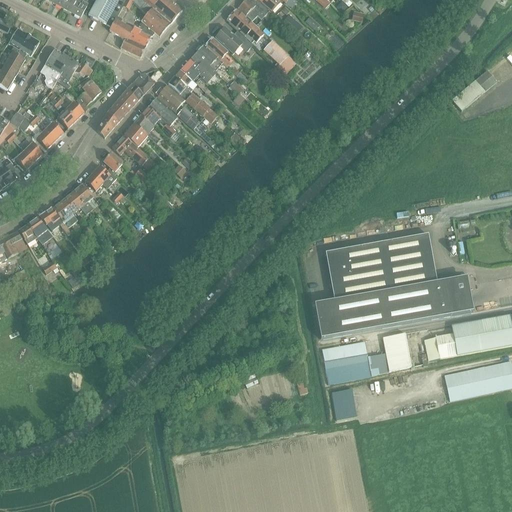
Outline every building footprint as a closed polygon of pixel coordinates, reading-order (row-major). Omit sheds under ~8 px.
[(54,0),(52,4),(62,9),(66,0),(54,0)] [(66,0),(62,9),(71,14),(78,0),(66,0)] [(81,0),(78,0),(71,14),(80,19),(84,11),(87,5),(82,3),(83,1),(81,0)] [(96,0),(87,17),(89,17),(105,26),(110,18),(121,23),(122,21),(118,18),(123,8),(128,11),(131,6),(132,4),(133,0),(96,0)] [(131,6),(128,11),(129,11),(132,4),(139,10),(142,13),(146,16),(142,21),(140,26),(140,25),(139,27),(142,30),(141,31),(140,33),(150,39),(151,37),(154,34),(159,39),(171,25),(145,4),(140,0),(133,0),(132,4),(131,6)] [(140,0),(145,4),(171,25),(182,12),(167,0),(140,0)] [(261,22),(263,19),(268,15),(251,0),(246,0),(237,11),(246,18),(252,24),(257,18),(261,22)] [(251,0),(268,15),(268,14),(269,13),(271,15),(280,5),(274,0),(251,0)] [(342,2),(336,8),(341,13),(347,7),(342,2)] [(229,24),(251,45),(253,42),(256,45),(263,37),(236,12),(226,22),(229,24)] [(357,14),(355,22),(363,23),(365,16),(357,14)] [(287,19),(282,23),(296,36),(302,28),(289,16),(288,17),(287,19)] [(120,40),(122,41),(125,35),(124,34),(128,27),(121,23),(110,18),(105,26),(111,29),(109,33),(121,39),(120,40)] [(305,23),(315,32),(320,27),(310,18),(305,23)] [(0,22),(0,32),(6,36),(11,28),(0,22)] [(250,46),(251,45),(229,24),(228,25),(236,32),(233,36),(225,29),(216,39),(233,56),(240,48),(246,54),(252,47),(250,46)] [(124,42),(120,49),(139,60),(144,50),(134,44),(136,40),(130,37),(134,30),(133,30),(128,27),(124,34),(125,35),(122,41),(124,42)] [(134,30),(131,37),(136,40),(134,44),(144,50),(150,39),(140,33),(141,31),(135,28),(134,30)] [(17,32),(8,46),(13,49),(10,54),(17,58),(28,38),(17,32)] [(1,73),(0,74),(0,87),(7,92),(12,85),(18,73),(25,62),(23,61),(26,56),(31,59),(39,45),(28,38),(17,58),(10,54),(9,53),(8,54),(11,56),(1,73)] [(213,40),(204,49),(217,61),(222,66),(223,65),(227,69),(230,65),(222,58),(228,53),(214,41),(213,40)] [(264,52),(279,66),(279,67),(288,58),(272,43),(264,52)] [(195,56),(194,58),(213,76),(215,74),(222,66),(204,49),(203,48),(195,56)] [(55,51),(40,74),(44,77),(46,81),(44,83),(46,88),(52,91),(56,84),(57,83),(56,83),(70,61),(55,51)] [(509,56),(490,71),(493,74),(511,59),(509,56)] [(194,58),(190,62),(197,69),(193,73),(199,79),(200,78),(206,83),(213,76),(194,58)] [(294,65),(288,58),(279,67),(279,66),(276,69),(284,76),(294,65)] [(57,83),(56,84),(67,91),(71,88),(67,84),(69,82),(72,77),(79,67),(70,62),(71,61),(70,61),(56,83),(57,83)] [(190,62),(180,72),(191,82),(200,90),(205,85),(199,79),(193,73),(197,69),(190,62)] [(80,65),(79,67),(72,77),(77,80),(78,80),(80,77),(83,79),(85,76),(88,78),(92,72),(80,65)] [(234,69),(231,73),(236,77),(239,74),(234,69)] [(191,82),(180,72),(168,86),(179,96),(183,99),(189,93),(190,94),(191,92),(187,87),(191,82)] [(488,72),(475,83),(452,102),(461,113),(497,83),(488,72)] [(132,86),(143,97),(154,84),(144,76),(139,78),(132,86)] [(85,94),(79,99),(86,108),(101,94),(88,80),(77,88),(79,90),(80,89),(85,94)] [(228,90),(237,97),(233,102),(239,107),(245,100),(239,96),(243,91),(234,83),(228,90)] [(127,92),(138,103),(143,97),(132,86),(127,92)] [(157,98),(201,138),(204,141),(208,138),(203,133),(206,130),(180,107),(185,102),(167,87),(157,98)] [(122,98),(133,108),(138,103),(127,92),(122,98)] [(185,103),(194,110),(200,102),(192,95),(185,103)] [(55,102),(59,107),(64,103),(59,98),(55,102)] [(117,104),(128,114),(133,108),(122,98),(120,100),(117,104)] [(76,102),(85,113),(89,110),(86,108),(79,99),(76,102)] [(56,110),(59,107),(55,102),(54,100),(50,104),(56,110)] [(147,109),(162,122),(164,119),(165,118),(173,124),(177,120),(155,100),(147,109)] [(194,110),(202,118),(209,110),(200,102),(194,110)] [(65,112),(75,123),(83,115),(73,104),(65,112)] [(112,110),(123,120),(128,114),(117,104),(112,110)] [(57,121),(67,131),(75,123),(65,112),(62,109),(56,113),(60,117),(57,121)] [(140,117),(153,128),(157,124),(163,129),(162,131),(171,139),(176,134),(167,125),(166,126),(162,122),(147,109),(140,117)] [(106,116),(118,125),(123,120),(112,110),(106,116)] [(209,110),(202,118),(211,125),(218,118),(209,110)] [(16,115),(9,124),(18,130),(19,128),(24,120),(17,115),(16,114),(16,115)] [(33,128),(40,120),(35,116),(28,123),(30,125),(33,128)] [(102,124),(111,132),(118,125),(106,116),(102,124)] [(133,126),(147,138),(155,146),(159,142),(149,133),(153,129),(153,128),(140,117),(133,126)] [(2,119),(0,121),(0,138),(9,124),(2,119)] [(24,120),(19,128),(24,133),(30,125),(28,123),(24,120)] [(102,124),(96,133),(104,140),(111,132),(102,124)] [(44,133),(54,144),(62,136),(52,125),(44,133)] [(123,137),(137,149),(147,138),(133,126),(123,137)] [(7,136),(13,142),(16,139),(12,134),(13,133),(13,132),(7,136)] [(36,141),(46,152),(54,144),(44,133),(36,141)] [(111,150),(114,152),(119,157),(121,155),(124,157),(125,156),(124,156),(126,154),(141,168),(149,160),(137,149),(123,137),(111,150)] [(24,153),(34,164),(42,157),(31,146),(24,153)] [(199,147),(195,151),(203,158),(206,153),(199,147)] [(15,162),(26,173),(34,164),(24,153),(15,162)] [(122,166),(111,156),(103,164),(110,171),(114,175),(122,166)] [(182,164),(189,171),(193,166),(186,159),(182,164)] [(0,169),(0,181),(5,189),(14,183),(10,176),(15,172),(6,161),(1,164),(3,167),(0,169)] [(179,167),(173,173),(181,181),(187,175),(179,167)] [(99,169),(92,176),(103,186),(108,190),(112,186),(111,185),(117,179),(113,176),(112,175),(109,178),(106,175),(99,169)] [(140,170),(136,175),(134,177),(145,186),(150,180),(140,170)] [(95,194),(103,186),(92,176),(84,185),(95,194)] [(73,194),(90,214),(93,211),(87,204),(93,199),(83,186),(73,194)] [(62,203),(72,216),(80,210),(86,217),(90,214),(73,194),(62,203)] [(118,194),(111,201),(116,205),(123,198),(118,194)] [(52,211),(68,230),(77,223),(72,216),(62,203),(52,211)] [(51,209),(39,218),(46,227),(50,223),(52,225),(56,222),(74,244),(77,242),(68,230),(52,211),(51,209)] [(29,226),(28,226),(37,240),(38,241),(43,247),(53,239),(49,235),(37,219),(29,226)] [(38,241),(37,240),(28,226),(19,232),(28,246),(35,241),(36,243),(38,241)] [(120,230),(125,236),(128,240),(131,237),(123,227),(120,230)] [(27,250),(17,233),(0,242),(0,245),(8,261),(27,250)] [(336,304),(316,308),(322,341),(471,314),(465,286),(464,281),(435,286),(433,275),(426,236),(327,254),(336,304)] [(90,261),(84,266),(87,270),(89,268),(90,270),(94,267),(90,261)] [(52,263),(41,270),(46,276),(56,269),(52,263)] [(435,340),(424,342),(428,363),(439,361),(439,360),(500,348),(511,345),(511,325),(510,317),(509,317),(495,320),(489,321),(451,328),(453,336),(435,339),(435,340)] [(386,359),(387,364),(388,372),(411,368),(405,335),(382,339),(386,359)] [(343,347),(321,351),(327,386),(389,375),(387,364),(386,359),(385,355),(368,358),(367,353),(365,343),(343,347)] [(444,378),(448,399),(449,403),(511,389),(511,366),(511,367),(511,363),(505,364),(444,378)] [(302,381),(297,382),(300,395),(307,393),(306,388),(304,389),(302,381)] [(336,422),(356,419),(352,391),(332,394),(336,422)]
